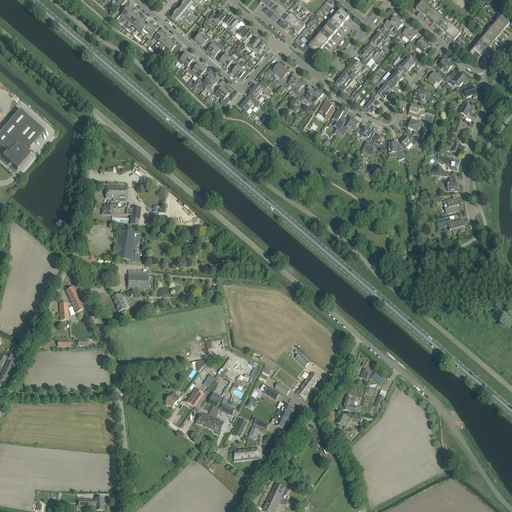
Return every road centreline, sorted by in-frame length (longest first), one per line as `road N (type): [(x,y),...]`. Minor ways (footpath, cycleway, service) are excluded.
road 1 (primary): [(511,413),(30,0)]
road 2 (unclassified): [(511,390),(349,245),(218,143),(142,67),(51,0)]
road 3 (tertiary): [(359,336),(97,117)]
road 4 (track): [(5,395),(118,395),(262,488)]
road 5 (unclassified): [(128,511),(116,378),(69,267)]
road 6 (unclassified): [(511,510),(439,407),(359,336)]
road 7 (tertiary): [(250,511),(339,385),(359,336)]
road 8 (residential): [(323,80),(336,97),(388,126),(405,87),(439,45)]
road 9 (residential): [(158,19),(241,89),(278,43)]
road 10 (unclassified): [(0,408),(69,267)]
road 11 (residential): [(468,221),(468,158),(487,95),(481,69)]
road 12 (unclassified): [(69,267),(97,117)]
road 13 (tertiary): [(97,117),(0,32)]
